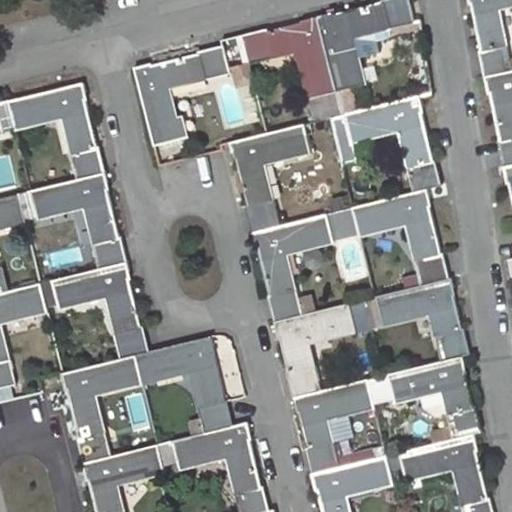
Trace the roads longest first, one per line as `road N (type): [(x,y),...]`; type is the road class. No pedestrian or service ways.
road 1 (residential): [(440,0),(511,449)]
road 2 (residential): [(248,300),(299,511)]
road 3 (residential): [(142,199),(219,180),(248,300)]
road 4 (residential): [(142,199),(171,318),(248,300)]
road 5 (residential): [(106,49),(301,0)]
road 6 (residential): [(106,49),(142,199)]
road 7 (residential): [(0,431),(48,427),(76,511)]
